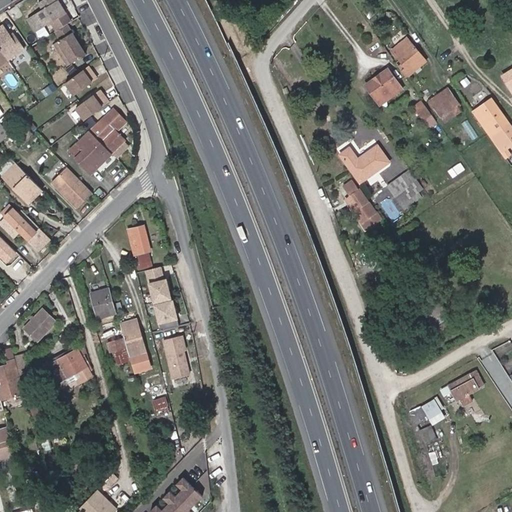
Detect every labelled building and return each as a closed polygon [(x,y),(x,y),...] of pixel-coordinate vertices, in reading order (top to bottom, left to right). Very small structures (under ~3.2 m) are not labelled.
[(35,30),(64,11),(57,0),(41,0),(45,5),(26,16),(35,30)] [(67,63),(85,52),(66,22),(54,29),(60,37),(53,41),(67,63)] [(3,23),(0,24),(0,47),(7,57),(23,47),(14,33),(11,35),(3,23)] [(425,61),(412,44),(396,56),(400,60),(397,64),(403,71),(404,69),(409,75),(425,61)] [(92,72),(87,65),(64,81),(73,93),(85,84),(82,79),(92,72)] [(399,86),(387,69),(364,85),(376,102),(399,86)] [(511,90),(511,71),(503,76),(511,90)] [(399,86),(376,102),(378,106),(402,90),(399,86)] [(460,105),(448,87),(429,100),(439,116),(450,108),(455,116),(462,111),(458,106),(460,105)] [(85,117),(109,99),(104,93),(102,95),(98,89),(76,105),(85,117)] [(473,112),(505,157),(509,155),(504,150),(511,144),(511,126),(491,98),(473,112)] [(426,108),(420,99),(414,102),(420,112),(426,108)] [(112,153),(125,140),(116,131),(126,122),(115,108),(105,118),(103,117),(97,123),(89,131),(90,132),(112,153)] [(400,113),(407,124),(412,121),(405,110),(400,113)] [(89,131),(97,123),(91,117),(83,124),(89,131)] [(92,171),(112,153),(90,132),(78,144),(84,151),(78,156),(92,171)] [(349,149),(341,155),(361,182),(359,183),(364,191),(369,188),(364,179),(385,166),(389,162),(378,147),(373,150),(358,161),(349,149)] [(32,200),(43,189),(17,164),(4,177),(21,195),(25,192),(32,200)] [(78,209),(94,194),(66,165),(50,181),(78,209)] [(373,192),(384,208),(406,193),(394,177),(373,192)] [(353,181),(344,187),(350,196),(353,193),(357,200),(354,202),(359,208),(354,212),(361,222),(367,219),(368,220),(371,218),(370,216),(375,212),(353,181)] [(29,202),(32,200),(25,192),(21,195),(29,202)] [(10,201),(6,197),(0,202),(0,208),(1,210),(10,201)] [(26,237),(29,239),(37,231),(15,209),(7,216),(11,221),(17,228),(26,237)] [(26,237),(17,228),(11,221),(6,226),(20,242),(26,237)] [(151,250),(145,226),(129,229),(133,245),(137,244),(140,253),(151,250)] [(37,231),(29,239),(39,250),(51,238),(41,228),(37,231)] [(0,236),(0,257),(6,263),(16,253),(0,236)] [(141,264),(151,261),(149,253),(139,256),(141,264)] [(163,264),(144,269),(159,324),(178,319),(163,264)] [(117,313),(110,289),(93,294),(99,318),(117,313)] [(428,320),(443,311),(439,304),(423,313),(428,320)] [(46,307),(26,326),(41,340),(60,321),(46,307)] [(121,326),(130,358),(146,353),(136,321),(121,326)] [(110,339),(122,335),(118,325),(106,329),(110,339)] [(164,340),(173,379),(190,375),(184,351),(186,351),(182,336),(164,340)] [(116,350),(125,348),(122,339),(109,343),(111,351),(116,350)] [(2,344),(7,362),(16,360),(11,341),(2,344)] [(76,371),(83,383),(93,377),(78,348),(46,366),(56,383),(76,371)] [(129,360),(125,348),(116,350),(120,363),(129,360)] [(0,368),(0,399),(0,401),(22,395),(16,375),(19,374),(15,360),(7,362),(8,366),(0,368)] [(76,371),(72,374),(78,386),(83,383),(76,371)] [(470,372),(448,383),(455,396),(476,385),(470,372)] [(16,375),(22,395),(25,394),(19,374),(16,375)] [(163,390),(159,376),(148,379),(151,393),(163,390)] [(430,418),(433,423),(447,416),(438,397),(412,409),(418,424),(430,418)] [(163,412),(168,411),(164,398),(153,401),(157,414),(163,412)] [(40,405),(32,407),(34,414),(42,412),(40,405)] [(38,422),(41,433),(49,430),(46,420),(38,422)] [(0,429),(0,461),(9,458),(8,454),(13,452),(5,427),(0,429)] [(31,446),(28,439),(21,443),(24,449),(31,446)] [(42,441),(46,453),(52,451),(48,439),(42,441)] [(12,486),(9,476),(3,477),(5,488),(12,486)] [(189,481),(159,511),(188,511),(205,495),(189,481)] [(99,488),(80,508),(84,511),(114,511),(119,508),(99,488)]
